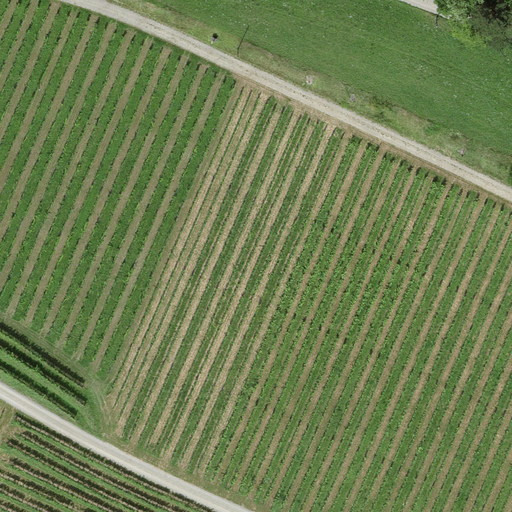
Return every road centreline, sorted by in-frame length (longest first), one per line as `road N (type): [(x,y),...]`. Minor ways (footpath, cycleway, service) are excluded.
road 1 (track): [(97,0),(511,201)]
road 2 (track): [(0,389),(235,511)]
